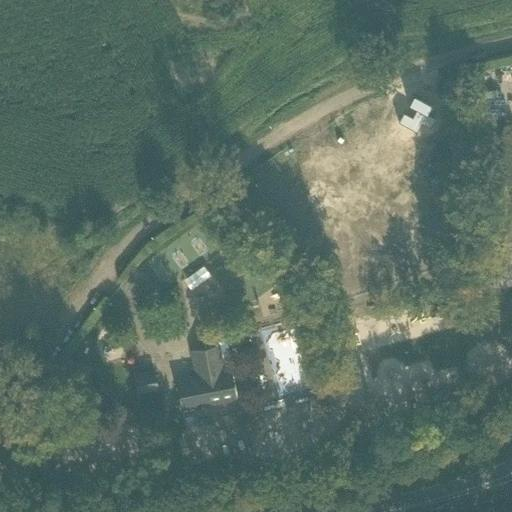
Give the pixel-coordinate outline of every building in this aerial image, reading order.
[(403,113),(398,122),(415,131),(420,122),(429,127),(434,117),(425,113),(430,103),(412,94),(407,103),(416,108),(411,117),(403,113)] [(364,105),(356,111),(360,118),(369,112),(365,107),(364,105)] [(371,116),(361,123),(379,151),(389,145),(371,116)] [(342,129),(333,133),(338,142),(342,151),(351,147),(342,129)] [(443,141),(443,164),(455,164),(456,142),(443,141)] [(275,159),(274,170),(284,170),(283,181),(304,182),(304,172),(294,171),(295,161),(305,162),(306,152),(286,150),(285,160),(275,159)] [(401,165),(394,170),(418,201),(434,189),(427,180),(415,164),(406,171),(401,165)] [(369,179),(346,187),(350,196),(373,188),(369,179)] [(315,214),(308,215),(311,225),(317,223),(321,240),(337,236),(329,205),(313,209),(315,214)] [(392,206),(359,215),(362,226),(395,217),(392,206)] [(445,215),(435,219),(447,252),(457,248),(445,215)] [(419,236),(400,243),(407,263),(426,256),(419,236)] [(380,243),(366,247),(376,284),(390,280),(380,243)] [(348,257),(317,263),(320,283),(352,277),(348,257)] [(203,266),(183,277),(190,291),(211,280),(203,266)] [(236,398),(231,370),(222,372),(217,345),(191,350),(196,377),(175,381),(180,409),(236,398)] [(133,375),(137,394),(158,390),(154,370),(133,375)]
